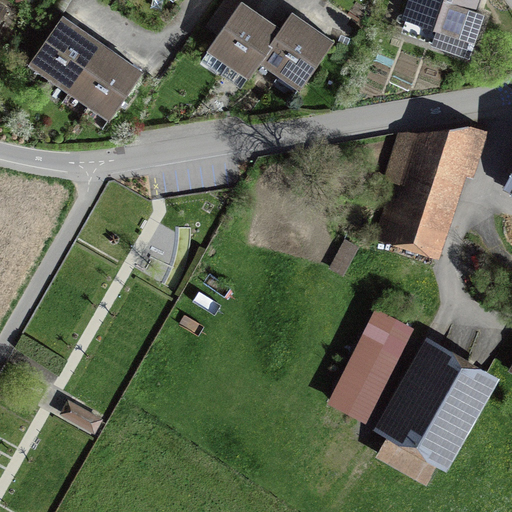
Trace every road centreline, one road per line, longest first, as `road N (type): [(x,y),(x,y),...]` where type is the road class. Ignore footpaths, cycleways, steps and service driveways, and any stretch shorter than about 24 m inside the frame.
road 1 (unclassified): [(511,91),(243,144),(101,162)]
road 2 (unclassified): [(101,162),(0,342)]
road 3 (residential): [(79,3),(158,58),(197,0)]
